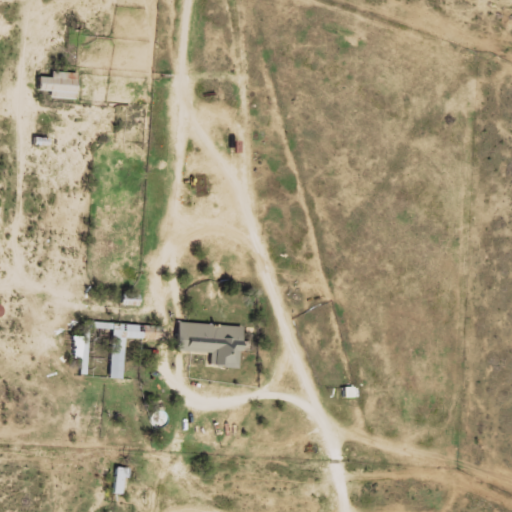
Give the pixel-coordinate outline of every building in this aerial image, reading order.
[(73,99),(74,73),(49,72),(49,78),(35,77),(35,91),(48,92),(47,98),(73,99)] [(240,327),(175,322),(173,350),(208,353),(208,363),(237,366),(240,327)] [(120,379),(122,339),(160,340),(161,326),(91,323),(90,329),(108,329),(107,379),(120,379)] [(70,351),(70,358),(79,358),(80,336),(60,336),(60,350),(70,351)] [(110,493),(121,494),(123,469),(113,468),(110,493)]
